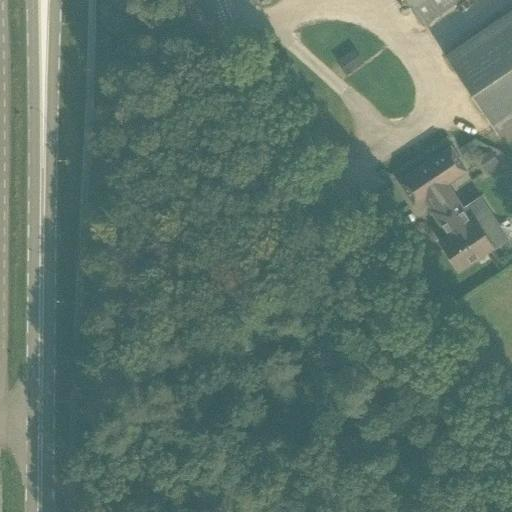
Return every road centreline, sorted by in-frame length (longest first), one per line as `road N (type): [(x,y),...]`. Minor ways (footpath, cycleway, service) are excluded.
road 1 (unclassified): [(511,487),(200,0)]
road 2 (primary): [(40,511),(42,21)]
